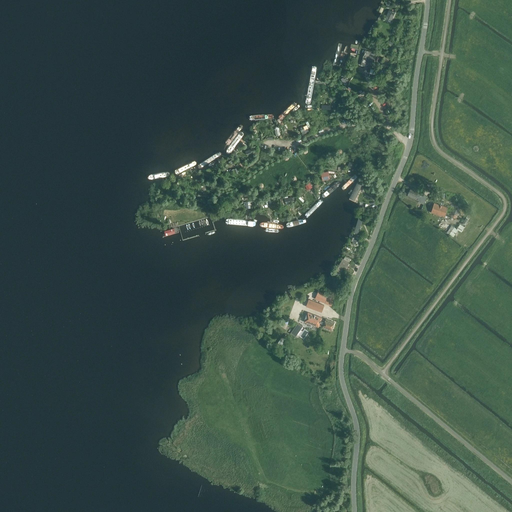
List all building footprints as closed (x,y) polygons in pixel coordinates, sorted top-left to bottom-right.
[(395,12),(389,10),(386,18),(391,20),(395,12)] [(373,67),(376,54),(370,52),(371,51),(365,50),(361,65),(366,66),(367,65),(373,67)] [(315,66),(312,67),(306,101),(306,103),(308,104),(310,104),(311,102),(317,67),(315,66)] [(366,93),(360,98),(363,102),(369,97),(366,93)] [(294,102),(292,103),(279,116),(279,117),(279,118),(280,119),(281,119),(283,119),(296,106),(296,104),(294,102)] [(238,134),(227,151),(227,153),(229,154),(231,153),(241,137),(241,134),(240,133),(238,134)] [(199,165),(198,167),(198,168),(199,169),(201,168),(202,167),(220,157),(221,155),(220,153),(219,152),(204,162),(199,165)] [(176,170),(175,173),(175,174),(177,175),(180,174),(196,166),(196,163),(196,162),(194,161),(176,170)] [(342,186),(342,187),(342,189),(343,190),(345,190),(357,178),(357,177),(357,176),(356,175),(354,175),(342,186)] [(336,182),(322,194),(322,196),(322,197),(324,197),(326,198),(340,187),(341,185),(341,184),(340,182),(339,182),(338,181),(336,182)] [(365,185),(357,181),(347,200),(355,204),(365,185)] [(375,192),(369,189),(366,195),(372,198),(375,192)] [(415,199),(416,197),(418,193),(410,190),(408,196),(415,199)] [(418,193),(416,197),(418,198),(419,197),(421,198),(419,201),(424,203),(421,209),(425,211),(430,201),(426,199),(427,197),(420,195),(418,193)] [(318,202),(305,214),(305,216),(305,217),(306,217),(308,218),(322,203),(323,202),(322,201),(322,200),(321,199),(319,200),(318,202)] [(446,214),(447,210),(448,207),(434,203),(431,212),(445,217),(446,214)] [(460,216),(457,209),(450,211),(453,219),(460,216)] [(358,235),(363,217),(359,216),(353,233),(358,235)] [(464,217),(457,229),(452,225),(449,229),(447,233),(454,237),(456,233),(457,233),(459,230),(462,232),(469,220),(464,217)] [(303,219),(287,222),(286,224),(286,225),(287,226),(288,227),(304,223),(305,223),(306,222),(306,221),(305,220),(305,219),(303,219)] [(349,262),(351,259),(345,256),(344,259),(343,258),(337,270),(341,272),(343,269),(344,269),(345,269),(346,269),(346,268),(346,267),(346,266),(348,267),(350,262),(349,262)] [(329,294),(328,293),(320,289),(316,299),(332,306),(335,299),(328,296),(329,294)] [(321,312),(324,305),(309,299),(306,306),(321,312)] [(319,327),(322,318),(308,312),(304,322),(319,327)] [(322,319),(320,325),(324,326),(323,327),(331,330),(334,322),(326,319),(326,321),(322,319)] [(296,337),(303,327),(298,323),(290,333),(296,337)]
